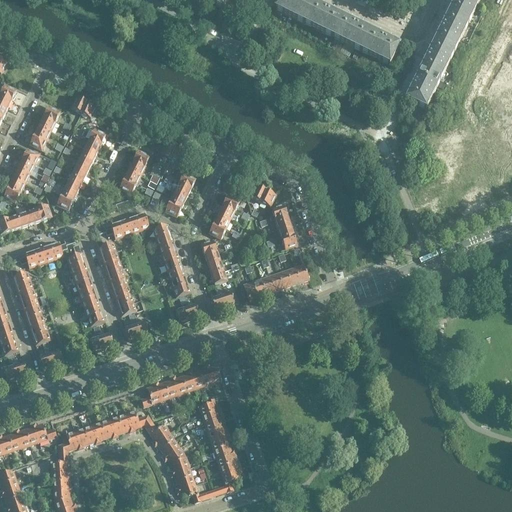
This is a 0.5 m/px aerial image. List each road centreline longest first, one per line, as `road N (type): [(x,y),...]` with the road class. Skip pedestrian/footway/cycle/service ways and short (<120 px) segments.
road 1 (residential): [(216,511),(271,494),(217,340)]
road 2 (unclassified): [(334,300),(302,191),(228,152)]
road 3 (secondary): [(334,300),(511,227)]
road 4 (residential): [(128,369),(80,230)]
road 5 (residential): [(80,230),(142,108)]
road 6 (residential): [(342,0),(423,38),(442,0)]
road 7 (residential): [(42,398),(0,274)]
road 8 (secondary): [(217,340),(334,300)]
